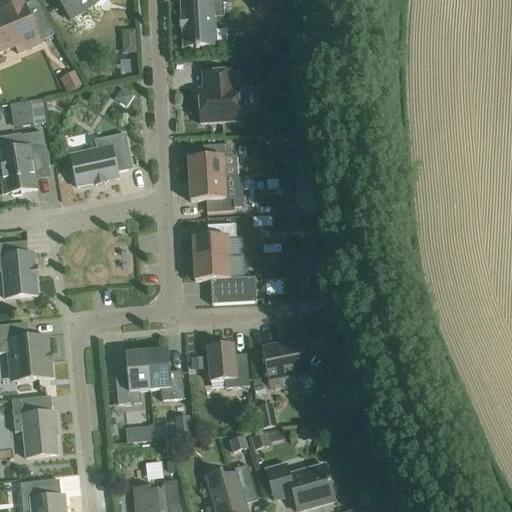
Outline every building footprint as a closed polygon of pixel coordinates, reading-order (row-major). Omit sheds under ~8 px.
[(55,0),(71,23),(104,0),(55,0)] [(214,20),(224,20),(222,0),(186,0),(186,5),(181,6),(181,20),(180,20),(180,31),(182,31),(183,50),(195,49),(195,52),(199,51),(199,49),(216,48),(214,20)] [(0,17),(0,55),(15,49),(18,57),(42,46),(25,7),(23,4),(0,13),(0,14),(1,17),(0,17)] [(135,32),(121,32),(123,56),(136,56),(135,32)] [(74,73),(60,81),(67,95),(82,87),(74,73)] [(240,124),(237,74),(202,76),(203,92),(198,93),(200,127),(240,124)] [(121,90),(114,102),(125,109),(133,97),(121,90)] [(45,103),(15,104),(15,126),(46,125),(45,103)] [(43,135),(0,141),(0,180),(1,188),(0,188),(0,192),(4,192),(5,198),(37,193),(35,183),(34,173),(49,171),(43,135)] [(70,158),(77,190),(95,187),(95,188),(105,186),(105,184),(118,182),(117,176),(133,172),(125,137),(94,143),(96,153),(70,158)] [(283,140),(269,141),(269,153),(283,153),(283,140)] [(188,162),(189,183),(238,180),(237,159),(231,160),(231,147),(203,149),(203,161),(188,162)] [(238,180),(189,183),(190,205),(206,204),(207,216),(234,214),(234,202),(239,202),(238,180)] [(285,214),(257,214),(257,228),(285,228),(285,214)] [(192,242),(194,263),(243,260),(242,239),(236,239),(235,227),(207,229),(208,241),(192,242)] [(266,242),(267,252),(285,252),(285,241),(266,242)] [(0,247),(0,275),(2,275),(5,302),(37,298),(36,280),(37,280),(36,270),(35,270),(33,256),(27,257),(26,245),(0,247)] [(243,260),(194,263),(195,285),(210,284),(212,308),(256,306),(255,281),(244,281),(243,260)] [(283,283),(265,284),(266,298),(284,297),(283,283)] [(0,356),(7,356),(15,363),(14,364),(16,385),(52,381),(51,364),(47,365),(44,339),(28,340),(27,326),(0,328),(0,356)] [(262,352),(269,390),(297,384),(296,379),(309,376),(303,344),(262,352)] [(207,350),(210,385),(224,384),(225,392),(249,390),(246,358),(234,359),(233,347),(207,350)] [(168,353),(147,355),(150,394),(161,393),(162,404),(185,402),(182,374),(170,375),(168,353)] [(150,394),(147,355),(125,357),(127,379),(115,380),(118,408),(141,406),(140,395),(150,394)] [(52,415),(50,399),(11,403),(15,436),(23,435),(26,462),(58,458),(56,432),(58,431),(56,415),(52,415)] [(273,412),(259,415),(262,432),(276,429),(273,412)] [(190,418),(175,420),(177,439),(191,438),(190,418)] [(152,430),(126,433),(127,447),(153,444),(152,430)] [(251,437),(254,449),(267,445),(264,433),(251,437)] [(244,440),(230,444),(233,455),(247,451),(244,440)] [(205,480),(214,511),(246,511),(244,503),(257,500),(247,468),(234,472),(235,477),(223,480),(222,475),(205,480)] [(293,499),(296,511),(309,511),(335,505),(324,468),(288,478),(285,468),(266,473),(275,504),(293,499)] [(20,487),(22,511),(66,511),(65,498),(61,499),(59,483),(20,487)] [(150,495),(149,490),(133,492),(135,511),(179,511),(177,484),(163,485),(164,493),(150,495)]
